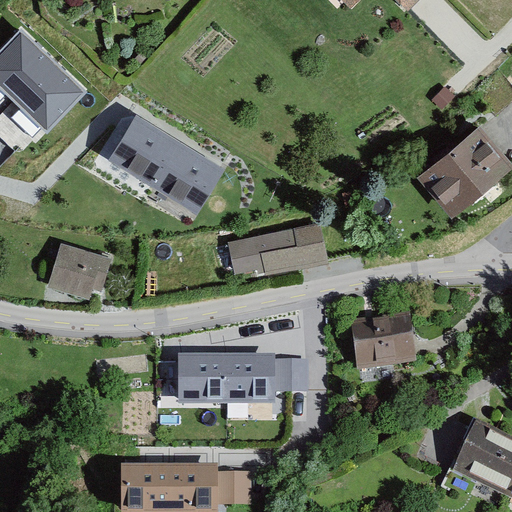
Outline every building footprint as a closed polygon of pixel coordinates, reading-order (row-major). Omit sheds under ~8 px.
[(424,0),(402,0),(415,11),(424,0)] [(0,53),(0,74),(65,127),(93,94),(17,33),(0,53)] [(438,93),(448,108),(458,99),(446,86),(438,93)] [(35,131),(45,123),(26,101),(0,122),(0,129),(14,146),(33,129),(35,131)] [(109,157),(194,203),(215,165),(129,119),(109,157)] [(482,134),(427,178),(457,215),(511,171),(482,134)] [(318,229),(236,243),(241,267),(265,263),(268,275),(324,265),(318,229)] [(105,263),(66,253),(56,289),(96,300),(105,263)] [(410,322),(359,324),(360,373),(388,371),(387,362),(412,361),(410,322)] [(276,365),(175,364),(175,407),(275,408),(276,365)] [(442,425),(417,424),(416,465),(441,466),(442,425)] [(511,452),(472,433),(451,477),(511,506),(511,452)] [(211,511),(212,483),(126,481),(124,511),(211,511)]
